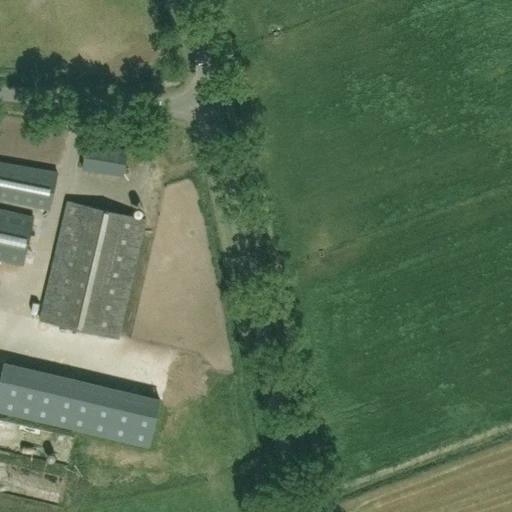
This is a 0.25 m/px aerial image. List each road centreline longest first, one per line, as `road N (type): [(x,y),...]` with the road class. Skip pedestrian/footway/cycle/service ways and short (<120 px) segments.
road 1 (unclassified): [(300,511),(212,108)]
road 2 (unclassified): [(0,94),(212,108)]
